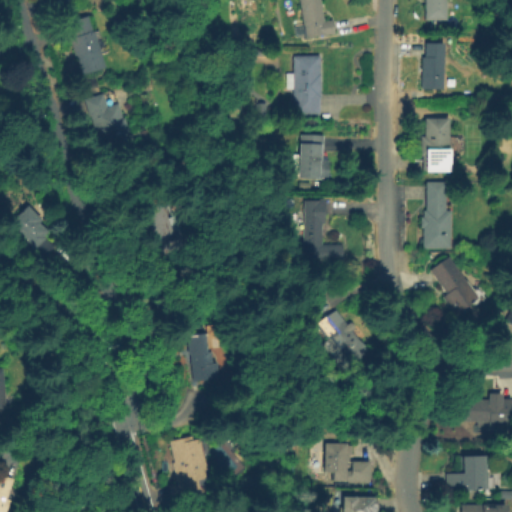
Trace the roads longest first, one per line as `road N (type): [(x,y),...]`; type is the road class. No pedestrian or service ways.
road 1 (residential): [(446,353),(410,321),(386,261),(386,0),(87,226),(146,374),(142,393),(116,411)]
road 2 (residential): [(0,269),(59,309),(93,351),(140,500)]
road 3 (residential): [(446,353),(408,453),(410,511)]
